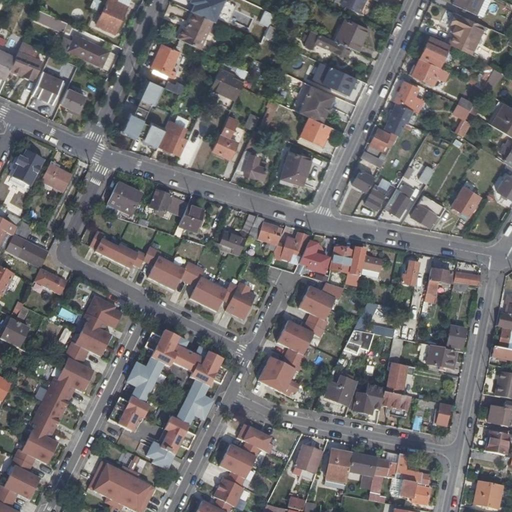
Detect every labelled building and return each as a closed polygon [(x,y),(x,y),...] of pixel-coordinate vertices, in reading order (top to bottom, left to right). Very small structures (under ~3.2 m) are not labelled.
[(116,0),(107,0),(96,25),(114,33),(126,6),(116,2),(116,0)] [(341,0),(339,5),(357,13),(363,0),(372,0),(375,1),(375,0),(341,0)] [(372,0),(363,0),(357,13),(362,15),(368,2),(373,5),(375,1),(372,0)] [(481,0),(453,0),(451,4),(474,15),(481,0)] [(274,14),(267,11),(257,32),(256,34),(254,39),(261,43),(268,29),(269,26),(272,19),(274,15),(274,14)] [(177,40),(200,51),(213,23),(193,14),(186,29),(182,28),(177,40)] [(450,34),(445,44),(448,46),(468,55),(477,37),(479,39),(485,28),(455,14),(448,25),(451,27),(448,32),(450,34)] [(62,32),(66,23),(48,15),(44,23),(62,32)] [(349,50),(356,53),(367,30),(344,20),(334,42),(349,50)] [(236,26),(234,31),(243,35),(245,30),(236,26)] [(270,40),(273,42),(276,36),(273,35),(276,29),(269,26),(268,29),(264,38),(270,40)] [(349,50),(334,42),(310,32),(303,46),(311,50),(314,44),(345,58),(349,50)] [(107,51),(74,36),(67,50),(100,66),(107,51)] [(429,37),(419,60),(438,69),(448,46),(445,44),(439,42),(429,37)] [(468,55),(470,56),(479,39),(477,37),(468,55)] [(264,38),(261,45),(260,45),(267,48),(270,40),(264,38)] [(479,39),(470,56),(472,57),(477,59),(486,42),(479,39)] [(259,44),(251,40),(245,53),(253,57),(259,44)] [(161,46),(151,69),(174,80),(176,74),(171,71),(179,53),(161,46)] [(17,61),(27,65),(23,74),(34,78),(40,62),(30,58),(30,57),(20,54),(17,61)] [(0,81),(3,83),(13,61),(0,55),(0,81)] [(419,60),(418,60),(410,76),(431,85),(434,78),(443,81),(447,73),(438,69),(419,60)] [(492,70),(483,64),(480,70),(486,73),(489,75),(492,70)] [(346,96),(354,79),(328,67),(320,85),(346,96)] [(241,69),(238,68),(236,74),(238,77),(244,80),(248,73),(241,69)] [(231,75),(219,70),(211,88),(231,97),(238,82),(230,78),(231,75)] [(498,73),(492,70),(489,75),(486,81),(492,84),(498,73)] [(486,73),(480,84),(483,86),(486,81),(489,75),(486,73)] [(41,74),(31,95),(51,104),(61,83),(41,74)] [(466,83),(474,88),(480,91),(483,86),(480,84),(469,78),(466,83)] [(162,89),(145,81),(137,98),(153,106),(162,89)] [(483,86),(480,91),(486,95),(492,84),(486,81),(483,86)] [(243,84),(238,82),(231,97),(236,99),(241,88),(243,84)] [(403,82),(393,104),(395,104),(401,107),(411,112),(416,114),(417,114),(423,101),(414,97),(418,89),(403,82)] [(166,90),(178,96),(181,89),(169,83),(166,90)] [(332,97),(309,87),(298,113),(308,119),(321,124),(332,97)] [(459,98),(455,106),(462,109),(468,113),(476,98),(480,91),(474,88),(466,102),(459,98)] [(66,89),(60,104),(69,108),(68,111),(76,115),(84,97),(66,89)] [(276,111),(278,105),(270,101),(259,128),(266,130),(275,110),(276,111)] [(503,105),(500,103),(487,124),(490,126),(503,105)] [(395,104),(383,131),(389,135),(397,138),(404,125),(405,126),(411,112),(401,107),(395,104)] [(511,110),(503,105),(490,126),(511,139),(511,110)] [(468,113),(462,109),(449,131),(455,135),(464,121),(468,113)] [(144,120),(130,113),(121,134),(135,140),(144,120)] [(245,128),(253,131),(259,119),(251,115),(245,128)] [(178,118),(175,124),(187,130),(190,123),(178,118)] [(227,119),(212,151),(230,160),(238,144),(227,139),(232,128),(233,122),(227,119)] [(321,147),(329,128),(321,124),(308,119),(299,137),(321,147)] [(175,124),(169,121),(165,130),(157,147),(179,157),(187,139),(183,137),(187,130),(175,124)] [(469,124),(464,121),(455,135),(461,139),(469,124)] [(165,130),(150,123),(142,143),(156,149),(157,147),(165,130)] [(343,135),(346,128),(334,123),(331,129),(343,135)] [(383,147),(389,136),(377,130),(369,146),(381,152),(383,147)] [(260,135),(253,131),(246,146),(252,149),(253,149),(260,135)] [(397,138),(389,135),(389,136),(383,147),(390,150),(397,138)] [(195,139),(189,136),(180,156),(185,159),(195,139)] [(507,156),(503,163),(511,168),(511,147),(511,150),(504,145),(500,152),(507,156)] [(246,146),(235,171),(244,174),(243,176),(252,179),(252,177),(262,179),(266,169),(255,165),(258,159),(249,157),(252,149),(246,146)] [(369,146),(365,153),(383,163),(385,158),(379,155),(381,152),(369,146)] [(11,178),(17,181),(16,183),(26,188),(31,179),(32,180),(36,173),(32,171),(34,167),(38,170),(42,161),(25,152),(11,178)] [(287,152),(280,178),(302,185),(310,159),(287,152)] [(365,153),(364,152),(360,159),(366,162),(368,163),(379,169),(383,163),(365,153)] [(404,175),(416,182),(425,166),(412,159),(404,175)] [(40,182),(62,193),(70,176),(48,165),(40,182)] [(418,182),(426,186),(434,170),(425,166),(418,182)] [(351,186),(365,194),(373,180),(357,171),(355,174),(357,176),(355,179),(351,186)] [(511,181),(504,177),(495,192),(511,203),(511,181)] [(116,184),(107,203),(131,214),(140,195),(116,184)] [(388,200),(395,189),(388,185),(384,192),(377,188),(376,191),(373,189),(364,205),(375,212),(383,197),(388,200)] [(479,200),(461,190),(450,209),(467,219),(479,200)] [(165,212),(167,213),(168,209),(166,208),(170,197),(155,191),(149,209),(164,215),(165,212)] [(388,213),(398,218),(409,200),(405,198),(407,196),(403,194),(402,196),(396,193),(390,204),(392,206),(388,213)] [(181,218),(186,206),(187,203),(170,197),(166,208),(168,209),(167,213),(181,218)] [(438,219),(443,210),(422,197),(410,218),(428,229),(432,221),(435,217),(438,219)] [(181,218),(177,227),(195,233),(202,212),(186,206),(181,218)] [(4,221),(17,228),(20,220),(8,214),(4,221)] [(256,217),(249,215),(241,232),(248,235),(256,217)] [(248,235),(247,236),(266,243),(270,244),(266,251),(272,253),(276,246),(280,238),(274,236),(275,233),(279,234),(281,229),(262,223),(263,219),(256,217),(248,235)] [(4,221),(0,219),(0,244),(5,234),(12,237),(17,228),(4,221)] [(94,252),(111,260),(117,247),(102,240),(104,235),(96,231),(89,247),(95,250),(94,252)] [(231,253),(230,254),(238,256),(245,241),(228,234),(227,235),(224,234),(221,245),(224,246),(222,250),(231,253)] [(289,259),(299,261),(301,256),(300,256),(303,248),(304,248),(307,237),(297,234),(294,241),(286,238),(280,258),(289,261),(289,259)] [(40,269),(47,254),(18,239),(11,254),(40,269)] [(139,269),(143,262),(144,259),(144,258),(145,255),(138,251),(136,254),(118,245),(117,247),(111,260),(130,270),(132,265),(139,269)] [(147,278),(160,285),(171,264),(158,257),(161,253),(149,247),(145,255),(144,258),(144,259),(143,262),(153,267),(147,278)] [(359,275),(373,277),(374,271),(376,259),(362,257),(364,250),(354,248),(349,274),(359,276),(359,275)] [(330,271),(347,274),(351,252),(334,249),(330,271)] [(299,261),(293,274),(301,276),(306,264),(310,265),(309,269),(323,273),(327,259),(304,253),(302,262),(299,261)] [(400,283),(426,289),(432,257),(425,256),(423,266),(418,265),(418,264),(408,262),(405,276),(402,275),(400,283)] [(374,271),(373,277),(378,279),(381,260),(376,259),(374,271)] [(171,264),(160,285),(174,291),(179,280),(187,284),(196,266),(187,262),(184,270),(171,264)] [(196,266),(187,284),(195,288),(189,299),(202,306),(213,284),(200,278),(204,270),(196,266)] [(13,292),(20,278),(0,268),(0,296),(2,298),(7,289),(13,292)] [(437,282),(449,284),(451,274),(451,273),(430,269),(425,294),(434,296),(437,282)] [(45,282),(53,286),(57,278),(40,271),(33,285),(41,289),(45,282)] [(357,286),(359,276),(349,274),(347,284),(357,286)] [(476,278),(456,275),(455,282),(474,286),(476,278)] [(49,295),(53,286),(45,282),(41,289),(42,290),(41,291),(49,295)] [(466,292),(468,285),(453,282),(452,285),(451,290),(466,292)] [(213,284),(202,306),(216,313),(221,301),(228,304),(237,287),(229,283),(226,291),(213,284)] [(237,287),(228,304),(225,311),(243,320),(255,296),(248,292),(250,288),(239,283),(237,287)] [(327,284),(325,283),(320,293),(309,287),(303,298),(329,310),(334,300),(336,301),(342,289),(327,284)] [(94,296),(85,315),(106,325),(114,329),(122,314),(114,310),(116,307),(94,296)] [(511,296),(507,296),(505,304),(510,305),(508,316),(501,314),(498,327),(511,329),(511,296)] [(329,310),(303,298),(298,309),(309,315),(306,322),(323,330),(327,322),(324,321),(329,310)] [(18,314),(22,307),(23,305),(17,302),(10,317),(15,320),(18,314)] [(84,324),(80,334),(105,347),(111,336),(103,332),(106,325),(85,315),(81,322),(84,324)] [(27,329),(8,319),(0,336),(0,338),(18,348),(27,329)] [(319,338),(323,330),(306,322),(302,329),(287,321),(282,332),(308,345),(313,335),(319,338)] [(465,329),(449,326),(445,346),(461,349),(465,329)] [(67,347),(73,332),(64,328),(58,343),(67,347)] [(511,350),(511,331),(502,329),(498,347),(511,350)] [(353,330),(343,350),(356,355),(358,348),(367,350),(373,334),(353,330)] [(119,398),(107,421),(131,433),(139,417),(142,419),(148,408),(142,405),(162,365),(168,368),(171,362),(192,373),(190,377),(196,380),(176,420),(170,417),(163,431),(166,432),(159,448),(152,444),(146,456),(154,459),(151,464),(166,471),(179,446),(187,451),(195,436),(186,432),(194,417),(202,421),(212,402),(203,397),(211,380),(220,384),(227,370),(219,366),(222,360),(198,348),(194,356),(183,350),(187,343),(164,332),(161,338),(151,333),(144,347),(153,352),(145,369),(135,364),(126,382),(135,386),(127,402),(119,398)] [(302,355),(308,345),(282,332),(276,343),(288,349),(284,356),(302,365),(306,357),(302,355)] [(71,342),(67,350),(85,359),(88,352),(100,358),(105,347),(80,334),(74,344),(71,342)] [(402,340),(393,338),(388,363),(397,365),(402,340)] [(443,350),(443,348),(440,348),(429,346),(425,365),(439,367),(442,368),(452,369),(456,353),(443,350)] [(511,351),(494,348),(492,358),(511,361),(511,351)] [(67,360),(62,370),(88,383),(93,372),(81,366),(85,359),(67,350),(63,358),(67,360)] [(302,365),(284,356),(281,363),(269,357),(264,368),(290,381),(295,371),(298,373),(302,365)] [(397,365),(388,363),(386,371),(389,372),(385,391),(400,394),(404,374),(412,376),(413,368),(397,365)] [(299,386),(264,368),(257,382),(288,397),(290,392),(295,394),(299,386)] [(53,378),(50,386),(71,397),(75,390),(82,394),(88,383),(62,370),(57,380),(53,378)] [(0,400),(2,401),(10,384),(2,380),(4,374),(0,371),(0,400)] [(498,381),(495,397),(511,400),(511,374),(503,373),(501,381),(498,381)] [(354,391),(356,385),(339,378),(336,386),(328,384),(323,399),(348,408),(354,391)] [(50,386),(41,404),(62,415),(71,397),(50,386)] [(348,408),(347,409),(352,410),(352,412),(370,415),(371,410),(378,411),(379,408),(382,394),(382,393),(382,390),(367,387),(365,396),(356,394),(357,391),(354,391),(348,408)] [(382,394),(379,408),(405,413),(405,411),(415,413),(416,407),(417,400),(408,398),(408,399),(382,394)] [(423,401),(417,400),(416,407),(415,413),(414,417),(422,418),(424,408),(435,410),(432,424),(444,427),(448,407),(439,405),(439,404),(423,401)] [(41,404),(32,422),(53,433),(62,415),(41,404)] [(511,410),(503,409),(495,407),(492,424),(510,428),(511,418),(511,410)] [(31,431),(26,442),(52,454),(57,444),(50,440),(53,433),(32,422),(28,430),(31,431)] [(237,438),(245,443),(259,450),(268,454),(273,446),(268,444),(271,438),(244,425),(237,438)] [(490,432),(486,452),(504,456),(508,435),(490,432)] [(18,450),(14,458),(32,466),(35,460),(47,465),(52,454),(26,442),(21,452),(18,450)] [(229,445),(224,456),(250,469),(259,450),(245,443),(241,451),(229,445)] [(296,465),(302,447),(295,467),(308,472),(313,474),(314,471),(296,465)] [(320,453),(302,447),(296,465),(314,471),(320,453)] [(325,478),(346,482),(347,474),(351,455),(331,451),(325,478)] [(404,471),(407,456),(398,454),(397,464),(389,463),(390,461),(376,459),(373,475),(383,477),(402,481),(414,483),(420,484),(422,475),(404,471)] [(358,457),(351,455),(347,474),(372,478),(373,475),(376,459),(358,455),(358,457)] [(135,456),(128,469),(131,471),(137,457),(135,456)] [(230,472),(226,481),(240,488),(250,469),(224,456),(219,467),(230,472)] [(131,471),(133,472),(140,459),(137,457),(131,471)] [(14,467),(9,477),(34,490),(40,479),(28,473),(32,466),(14,458),(10,466),(14,467)] [(101,462),(95,475),(121,489),(131,471),(128,469),(122,466),(120,471),(101,462)] [(121,489),(148,502),(155,489),(136,479),(139,475),(133,472),(131,471),(121,489)] [(305,478),(313,481),(315,474),(313,474),(308,472),(305,478)] [(121,489),(95,475),(88,489),(107,498),(104,503),(110,506),(113,507),(121,489)] [(372,478),(369,493),(379,495),(383,477),(373,475),(372,478)] [(0,486),(0,485),(0,495),(14,502),(17,495),(29,501),(34,490),(9,477),(4,488),(0,486)] [(213,497),(217,499),(231,506),(234,508),(244,490),(240,488),(226,481),(222,479),(213,497)] [(414,483),(402,481),(399,495),(411,498),(410,502),(425,506),(429,489),(420,487),(414,485),(414,483)] [(502,486),(478,482),(474,505),(497,510),(502,486)] [(134,511),(143,511),(148,502),(121,489),(113,507),(115,508),(121,511),(123,506),(134,511)] [(0,511),(15,511),(10,509),(14,502),(0,495),(0,511)] [(304,502),(290,498),(287,508),(301,511),(304,502)] [(201,501),(196,511),(228,511),(231,506),(217,499),(213,507),(201,501)]
